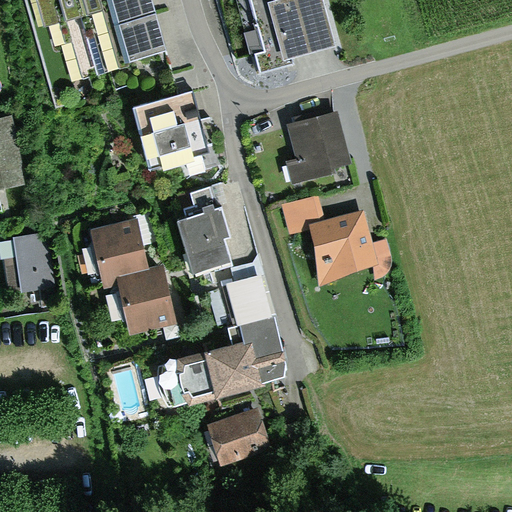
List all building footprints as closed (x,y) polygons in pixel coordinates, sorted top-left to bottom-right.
[(171,52),(155,0),(40,0),(48,25),(69,18),(86,76),(171,52)] [(335,47),(321,0),(248,0),(266,66),(335,47)] [(196,89),(130,108),(149,173),(215,153),(196,89)] [(357,179),(340,114),(288,127),(296,160),(284,164),(292,195),(357,179)] [(19,120),(0,122),(0,190),(28,187),(19,120)] [(390,267),(372,206),(325,220),(319,200),(290,209),(294,223),(306,219),(320,264),(334,259),(341,282),(390,267)] [(216,209),(174,219),(188,278),(230,267),(216,209)] [(137,221),(87,230),(98,287),(121,283),(130,334),(182,325),(171,264),(146,268),(137,221)] [(52,231),(12,238),(21,292),(61,285),(52,231)] [(256,275),(225,283),(239,338),(162,358),(174,404),(282,376),(256,275)] [(207,427),(218,463),(268,447),(257,411),(207,427)]
